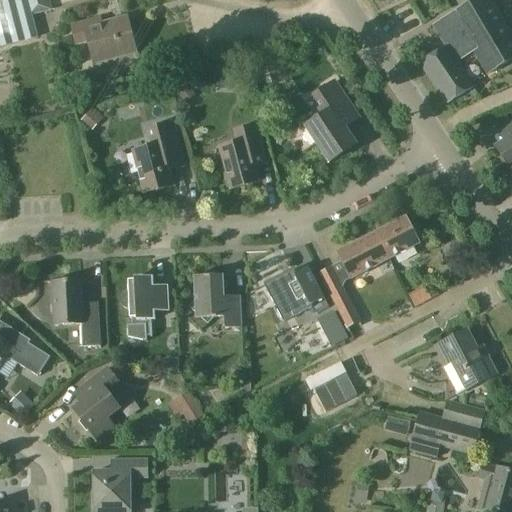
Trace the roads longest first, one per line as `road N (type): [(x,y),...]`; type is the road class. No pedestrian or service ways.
road 1 (residential): [(0,239),(285,223),(440,146)]
road 2 (tertiary): [(440,146),(341,0)]
road 3 (tertiary): [(511,249),(440,146)]
